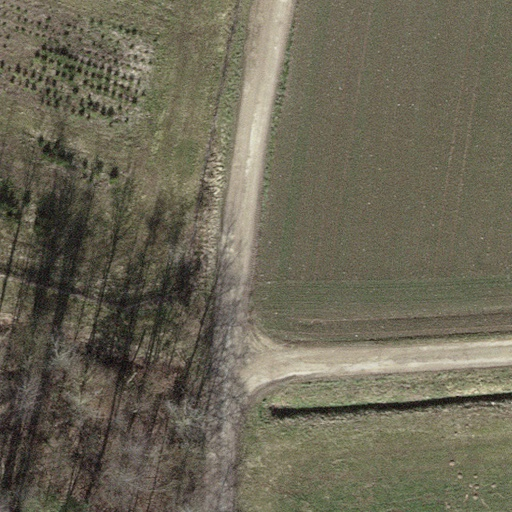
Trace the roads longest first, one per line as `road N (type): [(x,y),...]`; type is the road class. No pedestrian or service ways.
road 1 (track): [(274,0),(247,142),(220,375),(220,511)]
road 2 (track): [(511,360),(220,375)]
